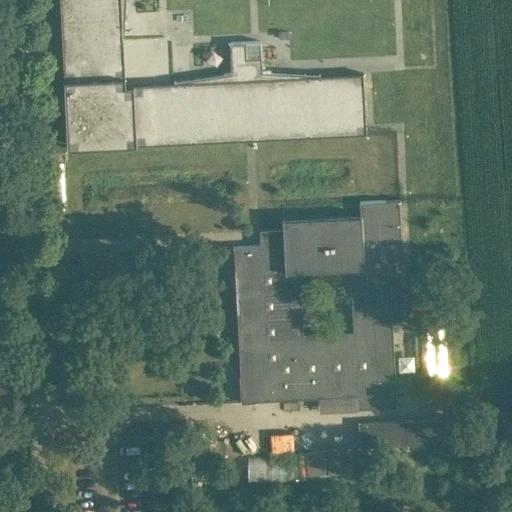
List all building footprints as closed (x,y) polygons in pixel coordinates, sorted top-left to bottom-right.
[(67,132),(67,133),(67,137),(68,138),(68,141),(68,143),(68,146),(68,148),(74,147),(101,146),(101,147),(113,146),(113,145),(130,145),(132,145),(132,144),(135,144),(135,145),(136,145),(136,144),(140,144),(140,145),(141,145),(141,144),(149,144),(151,144),(154,143),(154,144),(156,144),(156,143),(164,143),(164,144),(165,144),(165,143),(168,143),(170,143),(178,142),(178,143),(180,143),(180,142),(183,142),(183,143),(184,143),(184,142),(192,141),(192,142),(194,142),(194,141),(197,141),(197,142),(199,142),(199,141),(207,141),(207,142),(208,141),(212,140),(212,141),(213,141),(213,140),(221,140),(221,141),(223,141),(223,140),(226,140),(226,141),(228,140),(235,139),(236,140),(237,140),(237,139),(240,139),(240,140),(242,140),(242,139),(259,138),(260,139),(261,139),(261,138),(264,138),(264,139),(266,139),(266,138),(274,137),(274,138),(275,138),(275,137),(279,137),(279,138),(280,138),(280,137),(288,137),(288,138),(290,137),(293,136),(293,137),(295,137),(295,136),(303,136),(303,137),(304,137),(304,136),(307,136),(307,137),(309,136),(317,135),(317,136),(319,136),(318,135),(322,135),(322,136),(323,136),(323,135),(331,135),(333,135),(333,134),(336,134),(336,135),(338,135),(338,134),(346,134),(346,135),(347,135),(347,134),(351,134),(352,134),(352,133),(367,133),(367,132),(363,72),(357,72),(320,74),(308,73),(262,70),(260,40),(229,42),(231,71),(174,82),(125,84),(122,35),(125,0),(60,0),(61,2),(60,3),(60,4),(61,4),(61,7),(60,7),(60,9),(61,9),(62,17),(61,17),(61,18),(62,18),(62,22),(61,22),(61,23),(62,23),(62,31),(61,31),(61,33),(62,33),(63,36),(62,36),(62,38),(63,38),(63,46),(62,46),(62,47),(63,47),(63,50),(62,50),(62,52),(63,52),(64,60),(63,60),(63,62),(64,62),(64,65),(63,65),(63,66),(64,66),(64,74),(64,76),(65,76),(65,79),(64,79),(64,81),(65,81),(65,84),(64,84),(64,86),(65,86),(66,100),(65,100),(65,102),(66,101),(66,105),(67,127),(67,128),(67,132)] [(259,228),(260,244),(233,245),(240,401),(357,395),(357,407),(396,405),(389,277),(402,276),(398,198),(360,200),(361,213),(283,217),(283,227),(259,228)] [(358,421),(359,445),(455,440),(454,416),(433,417),(358,421)] [(294,450),(293,430),(270,431),(271,451),(294,450)] [(341,446),(298,448),(299,473),(342,471),(341,446)] [(246,477),(296,478),(297,454),(246,453),(246,477)] [(3,494),(4,511),(14,511),(13,493),(3,494)]
